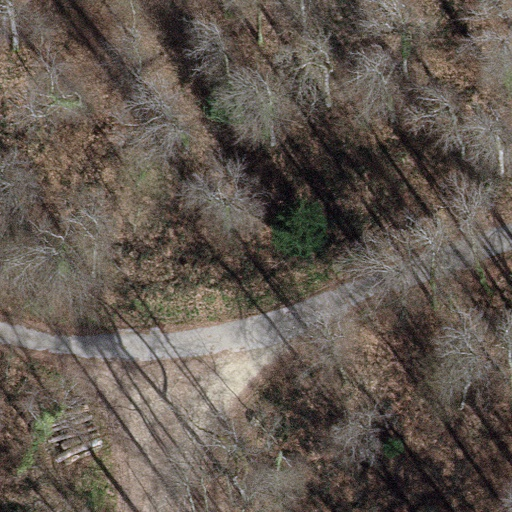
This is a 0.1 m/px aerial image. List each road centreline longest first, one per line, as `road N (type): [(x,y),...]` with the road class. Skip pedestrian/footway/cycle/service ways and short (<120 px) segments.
road 1 (track): [(511,234),(302,318),(197,340),(67,344),(0,332)]
road 2 (track): [(148,511),(197,340)]
